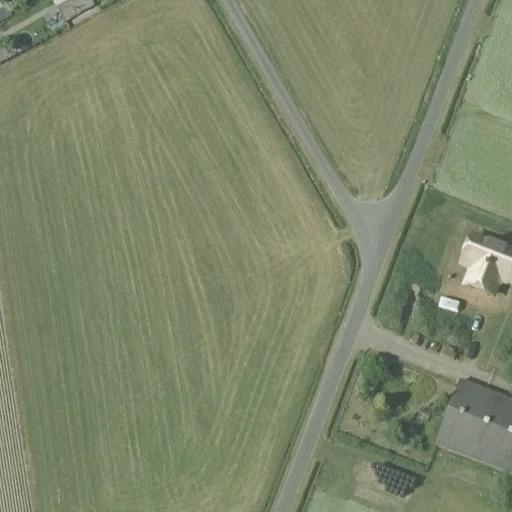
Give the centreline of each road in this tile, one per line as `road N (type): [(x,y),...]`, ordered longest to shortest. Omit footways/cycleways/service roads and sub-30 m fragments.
road 1 (unclassified): [(375,257),(227,0)]
road 2 (unclassified): [(375,257),(481,0)]
road 3 (unclassified): [(279,511),(375,257)]
